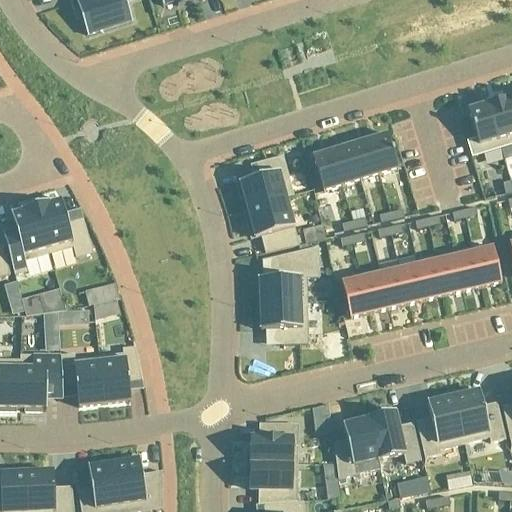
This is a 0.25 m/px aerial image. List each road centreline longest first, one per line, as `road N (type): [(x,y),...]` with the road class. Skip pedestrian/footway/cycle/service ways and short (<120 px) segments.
road 1 (residential): [(180,155),(511,54)]
road 2 (residential): [(215,412),(511,342)]
road 3 (residential): [(84,78),(341,0)]
road 4 (residential): [(215,412),(218,288),(207,214),(180,155)]
road 5 (residential): [(215,412),(53,436),(0,435)]
road 6 (residential): [(180,155),(84,78)]
